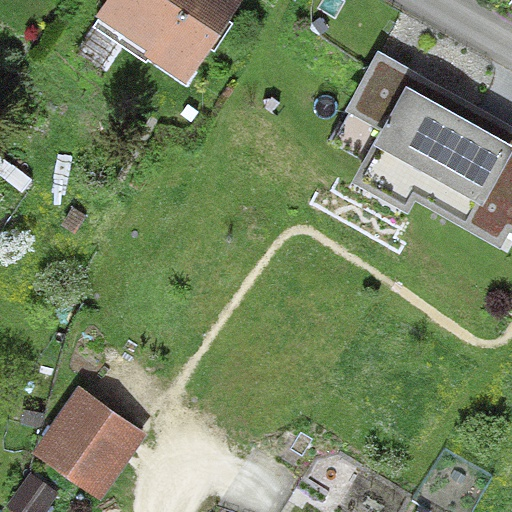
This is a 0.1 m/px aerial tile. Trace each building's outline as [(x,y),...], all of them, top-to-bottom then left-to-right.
[(108,0),(97,16),(100,18),(147,51),(144,54),(150,58),(186,84),(211,48),(228,20),(242,0),(108,0)] [(147,63),(150,58),(144,54),(147,51),(100,18),(94,26),(147,63)] [(233,23),(228,20),(211,48),(215,51),(233,23)] [(511,124),(380,50),(346,110),(381,130),(352,182),(410,214),(417,201),(503,249),(511,233),(511,124)] [(79,386),(33,453),(101,500),(147,433),(79,386)] [(44,511),(58,494),(31,473),(8,503),(20,511),(44,511)]
